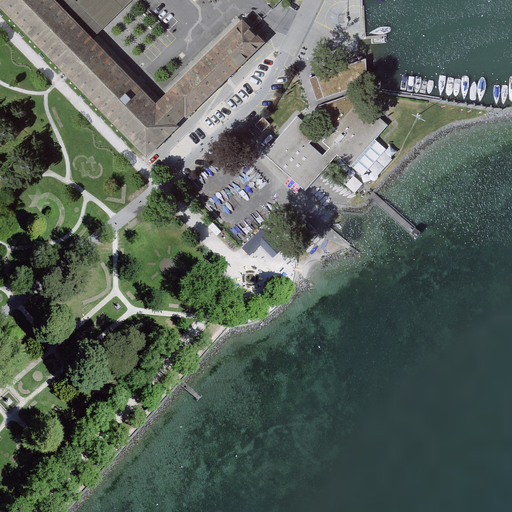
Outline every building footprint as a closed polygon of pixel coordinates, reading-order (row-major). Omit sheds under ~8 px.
[(1,0),(148,149),(261,39),(252,29),(240,17),(156,98),(60,0),(1,0)] [(317,101),(367,79),(366,59),(310,79),(317,101)] [(350,95),(319,106),(324,121),(332,128),(357,100),(350,95)] [(385,148),(373,137),(384,124),(357,100),(332,128),(323,138),(362,173),(385,148)] [(303,142),(314,130),(297,114),(263,153),(306,190),(329,165),(303,142)] [(255,125),(262,132),(271,124),(263,117),(255,125)] [(420,237),(415,232),(412,235),(410,237),(415,242),(420,237)]
